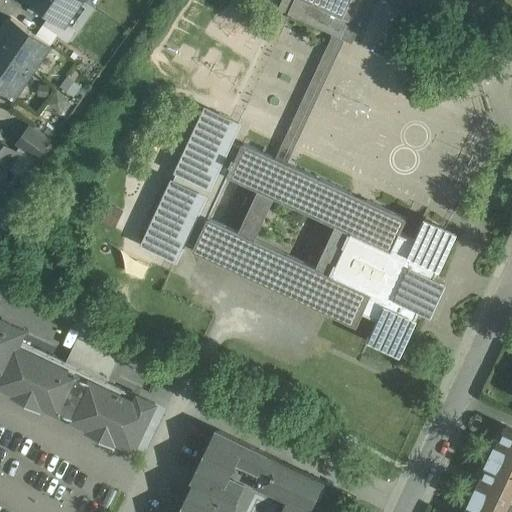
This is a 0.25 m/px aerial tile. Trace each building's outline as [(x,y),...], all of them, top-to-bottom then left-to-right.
[(81,0),(28,0),(64,25),(81,0)] [(295,0),(282,0),(279,8),(290,14),(295,0)] [(295,0),(290,14),(334,34),(345,40),(353,43),(373,0),(295,0)] [(50,44),(11,17),(0,33),(0,48),(32,71),(50,44)] [(334,34),(277,155),(288,160),(345,40),(334,34)] [(32,71),(0,48),(0,87),(14,97),(32,71)] [(223,165),(236,137),(243,120),(202,101),(138,245),(178,263),(195,225),(201,228),(191,251),(359,326),(364,314),(375,319),(365,341),(402,358),(423,312),(430,313),(443,282),(437,279),(457,233),(447,228),(423,218),(414,237),(405,232),(412,214),(288,160),(277,155),(240,138),(227,167),(223,165)] [(31,126),(17,145),(37,159),(51,140),(31,126)] [(18,153),(0,139),(0,179),(7,170),(6,169),(18,153)] [(122,211),(104,202),(96,218),(114,226),(122,211)] [(0,358),(15,326),(0,318),(0,358)] [(15,326),(0,358),(0,372),(2,373),(0,376),(0,385),(14,392),(17,387),(19,388),(38,348),(21,340),(25,331),(15,326)] [(117,359),(78,340),(70,356),(109,374),(117,359)] [(38,348),(19,388),(40,398),(59,358),(38,348)] [(59,358),(40,398),(45,400),(42,406),(59,414),(60,412),(66,415),(86,371),(59,358)] [(105,429),(123,389),(86,371),(66,415),(72,418),(71,420),(88,428),(91,422),(105,429)] [(123,389),(105,429),(119,436),(116,441),(134,449),(155,404),(123,389)] [(488,464),(511,475),(511,427),(506,425),(496,445),(494,444),(485,463),(488,464)] [(191,480),(194,481),(190,488),(192,489),(181,511),(175,511),(174,511),(307,511),(313,500),(314,501),(315,500),(314,499),(314,498),(313,498),(312,498),(310,497),(318,480),(319,480),(320,479),(319,479),(319,478),(318,477),(318,478),(280,460),(281,459),(217,428),(191,480)] [(511,511),(511,475),(488,464),(466,509),(472,511),(511,511)]
